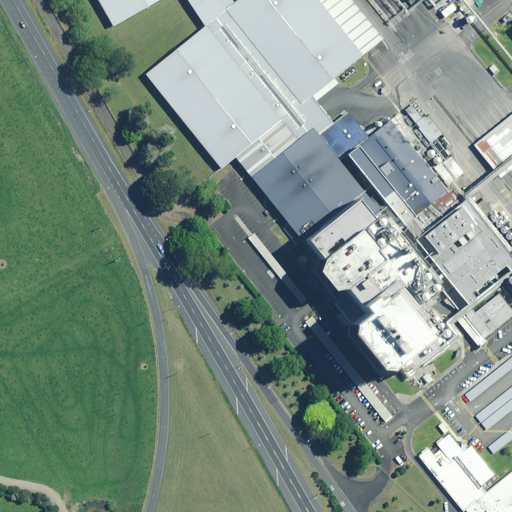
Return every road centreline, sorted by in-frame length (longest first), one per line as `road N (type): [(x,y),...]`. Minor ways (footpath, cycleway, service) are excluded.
road 1 (secondary): [(147,511),(163,403),(157,324),(143,245),(103,156)]
road 2 (secondary): [(158,241),(351,511)]
road 3 (secondary): [(311,511),(158,241)]
road 4 (secondary): [(103,156),(14,0)]
